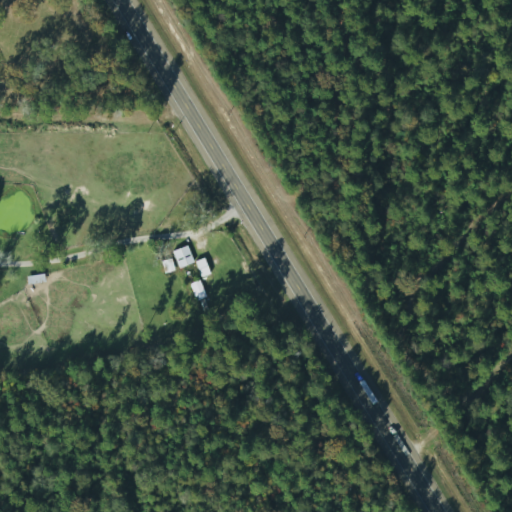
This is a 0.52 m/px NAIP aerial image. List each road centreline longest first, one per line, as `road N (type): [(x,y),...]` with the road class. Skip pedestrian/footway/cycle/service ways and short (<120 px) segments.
road 1 (primary): [(436,511),(117,0)]
road 2 (residential): [(252,214),(121,268),(0,272)]
road 3 (residential): [(511,349),(407,465)]
